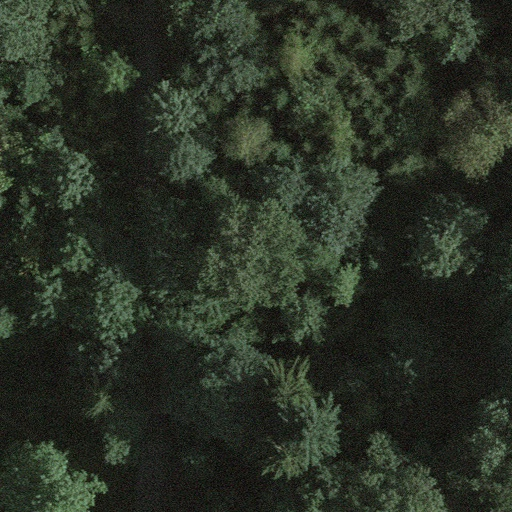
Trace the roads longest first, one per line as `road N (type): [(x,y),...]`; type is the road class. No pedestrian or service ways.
road 1 (track): [(159,0),(154,485)]
road 2 (track): [(154,485),(0,399)]
